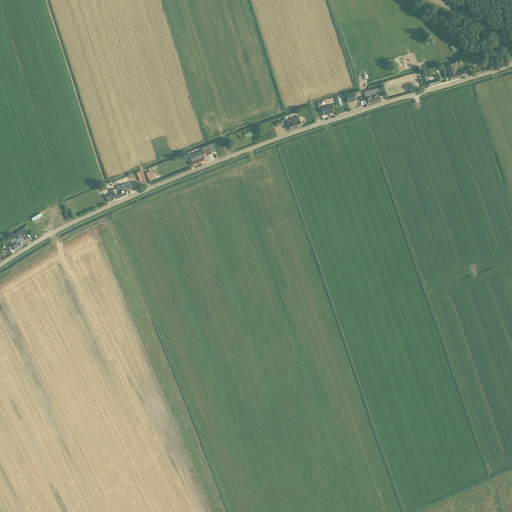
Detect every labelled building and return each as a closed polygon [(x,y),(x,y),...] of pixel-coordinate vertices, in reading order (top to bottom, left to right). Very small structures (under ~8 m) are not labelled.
[(449,76),(457,74),(456,73),(455,68),(457,67),(456,63),(447,66),(449,76)] [(467,70),(456,73),(457,74),(449,76),(451,80),(465,76),(468,75),(467,70)] [(426,87),(429,86),(440,83),(439,78),(428,81),(425,82),(426,87)] [(368,104),(381,100),(377,89),(364,93),(368,104)] [(357,100),(354,93),(346,96),(348,102),(357,100)] [(322,109),(324,115),(334,112),(332,105),(322,109)] [(298,116),(293,118),(294,119),(287,121),(290,130),(302,126),(298,116)] [(220,141),(214,143),(218,153),(224,151),(220,141)] [(191,158),(192,162),(194,167),(205,162),(203,158),(206,157),(205,156),(212,154),(212,153),(216,151),(215,149),(213,143),(201,148),(202,150),(199,152),(201,155),(191,158)] [(158,164),(148,168),(151,178),(155,176),(155,179),(162,176),(158,164)] [(115,189),(111,191),(113,195),(112,195),(115,199),(127,194),(130,192),(128,188),(127,183),(119,186),(119,188),(115,189)] [(26,226),(23,228),(17,232),(17,233),(13,235),(16,240),(10,244),(12,247),(9,248),(12,253),(26,244),(23,240),(21,237),(30,232),(26,226)]
